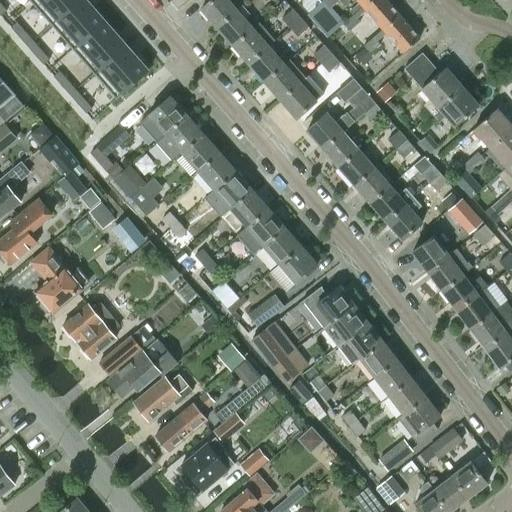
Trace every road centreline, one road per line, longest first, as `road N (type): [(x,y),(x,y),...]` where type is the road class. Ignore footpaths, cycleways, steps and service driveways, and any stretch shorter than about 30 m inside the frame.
road 1 (residential): [(140,0),(365,262),(511,454)]
road 2 (residential): [(79,459),(0,367)]
